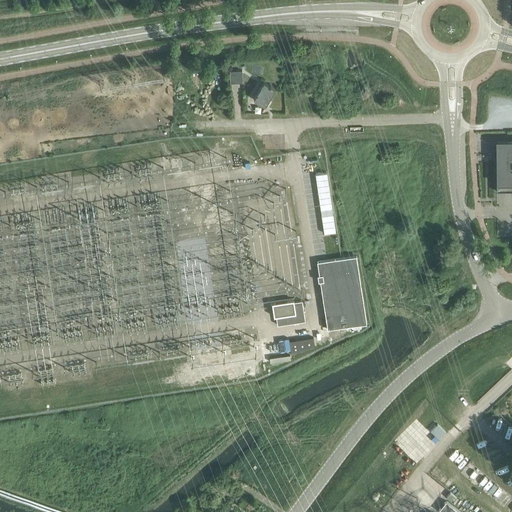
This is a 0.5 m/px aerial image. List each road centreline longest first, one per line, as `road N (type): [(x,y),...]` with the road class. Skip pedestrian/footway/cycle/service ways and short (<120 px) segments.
road 1 (tertiary): [(0,60),(282,14),(416,20)]
road 2 (unclassified): [(297,511),(404,378),(499,319)]
road 3 (unclassified): [(499,319),(454,191),(451,59)]
